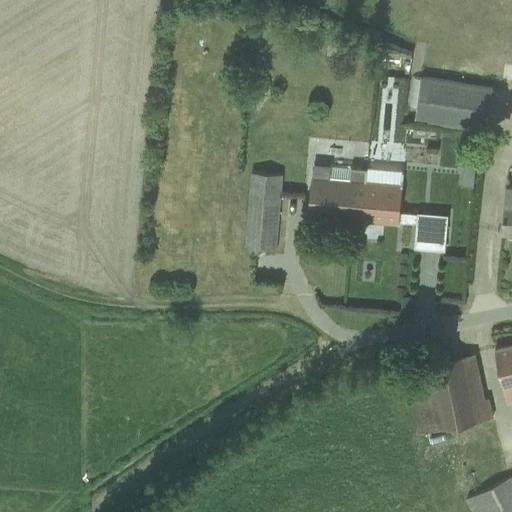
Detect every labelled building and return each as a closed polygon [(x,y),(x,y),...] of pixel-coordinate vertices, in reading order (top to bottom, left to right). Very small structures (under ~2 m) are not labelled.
[(413,117),(484,128),(490,85),(480,83),(480,85),(420,76),(413,117)] [(255,114),(264,90),(239,81),(232,96),(234,98),(231,105),(255,114)] [(462,157),(459,185),(472,187),(474,159),(462,157)] [(311,175),(308,215),(351,219),(353,204),(364,205),(366,180),(367,168),(350,167),(330,165),(329,178),(313,176),(311,175)] [(251,168),(246,229),(244,249),(274,252),(281,170),(251,168)] [(353,204),(351,219),(399,223),(399,221),(416,223),(414,247),(444,250),(448,214),(417,211),(417,213),(400,211),(402,183),(366,180),(364,205),(353,204)] [(505,202),(504,212),(502,232),(511,232),(511,185),(507,185),(505,202)] [(506,402),(511,400),(511,343),(494,348),(506,402)] [(424,363),(404,368),(408,387),(418,433),(492,417),(488,398),(484,399),(473,352),(424,363)] [(511,511),(511,475),(466,498),(473,511),(511,511)]
